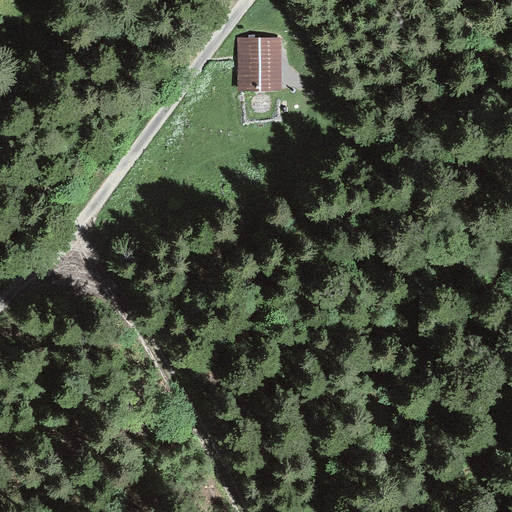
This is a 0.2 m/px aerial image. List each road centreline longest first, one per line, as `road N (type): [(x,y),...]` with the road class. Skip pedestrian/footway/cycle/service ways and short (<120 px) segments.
road 1 (track): [(0,305),(66,253),(252,0)]
road 2 (track): [(66,253),(130,313),(244,511)]
